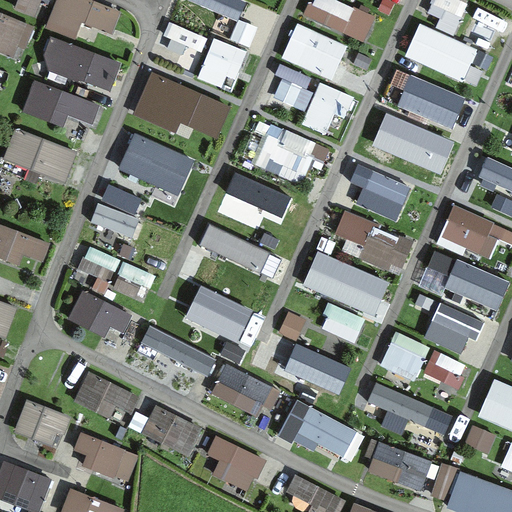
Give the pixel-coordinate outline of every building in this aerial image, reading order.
[(113,37),(124,13),(94,0),(57,0),(45,26),(76,40),(83,24),(113,37)] [(218,23),(226,0),(182,0),(179,9),(218,23)] [(241,0),(238,20),(259,23),(262,3),(241,0)] [(311,0),(306,19),(368,38),(377,12),(338,0),(311,0)] [(465,0),(431,0),(425,16),(457,29),(469,1),(465,0)] [(0,51),(22,59),(34,23),(0,12),(0,51)] [(230,40),(250,48),(258,28),(237,20),(230,40)] [(170,21),(162,41),(200,57),(208,37),(170,21)] [(334,80),(349,45),(298,23),(282,58),(334,80)] [(406,57),(477,86),(483,71),(471,66),(479,48),(420,24),(406,57)] [(110,94),(122,65),(53,36),(40,66),(110,94)] [(232,91),(249,51),(215,37),(198,77),(232,91)] [(135,111),(214,147),(232,107),(153,72),(135,111)] [(454,131),(469,100),(413,73),(398,104),(454,131)] [(272,98),(305,112),(313,91),(280,78),(272,98)] [(65,129),(69,118),(94,127),(102,105),(34,81),(22,115),(65,129)] [(319,82),(303,124),(328,133),(335,112),(346,116),(354,95),(319,82)] [(424,125),(415,146),(409,144),(401,163),(420,172),(427,154),(441,160),(451,137),(424,125)] [(325,162),(332,148),(285,127),(279,139),(267,134),(253,163),(301,186),(314,157),(325,162)] [(69,185),(80,150),(15,129),(4,164),(69,185)] [(136,130),(116,170),(177,200),(197,160),(136,130)] [(511,165),(487,156),(478,178),(511,192),(511,165)] [(221,188),(255,202),(267,175),(233,161),(221,188)] [(350,184),(402,208),(413,185),(360,161),(350,184)] [(131,238),(147,201),(108,184),(92,222),(131,238)] [(363,245),(374,220),(346,208),(336,233),(363,245)] [(0,259),(20,268),(24,256),(44,264),(52,244),(0,223),(0,259)] [(401,274),(415,240),(375,224),(361,258),(401,274)] [(210,225),(200,247),(273,280),(283,258),(210,225)] [(90,244),(80,265),(112,280),(122,258),(90,244)] [(457,258),(444,290),(498,312),(511,281),(457,258)] [(150,289),(157,274),(124,259),(117,274),(150,289)] [(202,284),(186,317),(238,343),(254,310),(202,284)] [(67,320),(105,338),(111,327),(124,334),(133,314),(82,289),(67,320)] [(462,354),(469,338),(477,341),(488,318),(443,297),(424,337),(462,354)] [(0,336),(7,339),(19,308),(0,300),(0,336)] [(331,302),(319,327),(355,343),(367,318),(331,302)] [(297,340),(306,319),(289,311),(280,332),(297,340)] [(212,373),(220,351),(148,326),(141,348),(212,373)] [(416,380),(431,345),(396,330),(381,365),(416,380)] [(434,347),(422,372),(455,388),(467,364),(434,347)] [(318,353),(303,388),(332,400),(346,365),(318,353)] [(264,404),(275,409),(284,389),(226,363),(211,396),(258,417),(264,404)] [(131,411),(139,393),(88,372),(75,403),(110,417),(115,405),(131,411)] [(478,417),(511,430),(511,385),(494,378),(478,417)] [(367,402),(388,411),(382,424),(396,431),(402,417),(445,436),(455,413),(377,379),(367,402)] [(317,446),(345,460),(360,429),(298,397),(279,435),(314,452),(317,446)] [(57,450),(69,415),(27,400),(14,434),(57,450)] [(154,404),(139,432),(190,458),(205,429),(154,404)] [(468,446),(489,454),(498,432),(477,424),(468,446)] [(132,480),(140,451),(80,434),(75,451),(88,455),(85,467),(132,480)] [(252,492),(266,456),(215,437),(208,455),(219,459),(212,477),(252,492)] [(422,491),(433,461),(379,440),(367,471),(422,491)] [(511,441),(501,466),(511,470),(511,441)] [(2,462),(0,467),(0,501),(33,511),(41,511),(53,477),(2,462)] [(447,500),(460,469),(444,462),(431,493),(447,500)] [(298,472),(287,492),(312,505),(308,511),(338,511),(347,497),(298,472)] [(511,511),(511,487),(458,473),(447,511),(511,511)] [(107,477),(104,499),(127,502),(129,480),(107,477)] [(71,490),(63,511),(125,511),(127,508),(71,490)]
